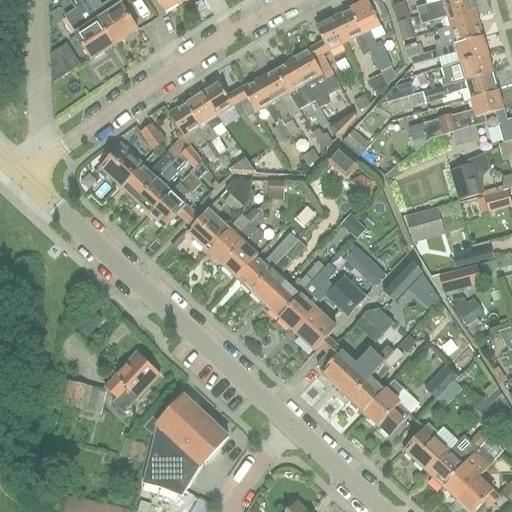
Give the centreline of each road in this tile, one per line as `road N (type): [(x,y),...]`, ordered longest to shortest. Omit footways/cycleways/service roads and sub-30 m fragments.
road 1 (residential): [(290,424),(24,182)]
road 2 (residential): [(292,0),(120,103),(24,182)]
road 3 (residential): [(385,511),(290,424)]
